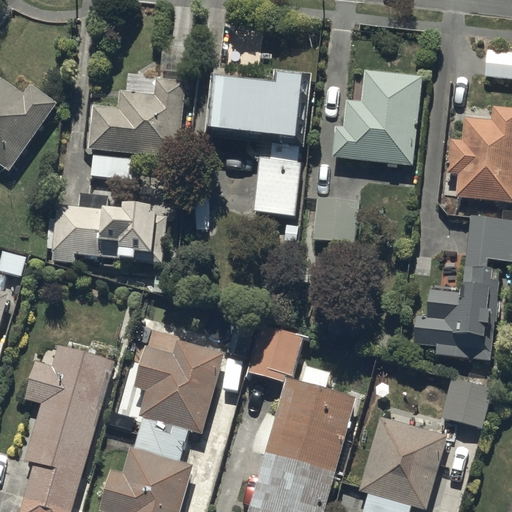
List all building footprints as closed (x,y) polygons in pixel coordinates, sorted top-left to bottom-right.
[(168,42),(166,73),(181,74),(183,43),(168,42)] [(511,54),(486,52),(484,80),(511,81),(511,54)] [(276,82),(215,77),(210,134),(309,143),(315,76),(277,73),(276,82)] [(415,169),(424,79),(367,73),(364,104),(348,103),(345,130),(336,129),(333,159),(390,165),(389,170),(400,171),(400,168),(415,169)] [(0,164),(12,173),(60,107),(33,87),(26,96),(0,77),(0,164)] [(120,111),(93,108),(88,150),(176,159),(185,84),(158,81),(156,97),(122,93),(120,111)] [(511,203),(511,110),(493,109),(492,123),(464,121),(462,144),(450,143),(448,177),(460,178),(458,200),(511,203)] [(272,161),(259,160),(255,213),(297,216),(302,151),(273,149),(272,161)] [(136,160),(94,157),(92,178),(134,182),(136,160)] [(110,199),(80,198),(80,208),(56,208),(56,220),(49,220),(49,246),(55,246),(55,262),(169,265),(169,207),(125,207),(125,210),(110,210),(110,199)] [(361,205),(319,201),(315,243),(357,246),(361,205)] [(511,223),(470,219),(463,289),(459,289),(461,276),(438,274),(437,289),(431,288),(430,297),(426,296),(424,319),(416,318),(413,346),(436,349),(435,358),(490,363),(493,328),(499,328),(503,284),(500,283),(501,272),(488,271),(489,260),(511,262),(511,223)] [(29,260),(4,255),(0,273),(0,274),(25,279),(29,260)] [(0,353),(15,296),(0,292),(0,353)] [(249,374),(288,384),(252,511),(324,511),(355,399),(329,392),(333,376),(309,370),(305,386),(294,383),(305,340),(262,328),(249,374)] [(202,436),(223,356),(179,344),(175,357),(146,349),(135,391),(148,394),(141,419),(145,420),(136,452),(132,451),(125,477),(111,473),(101,511),(183,511),(195,468),(182,464),(191,433),(202,436)] [(75,511),(116,363),(59,348),(54,368),(36,363),(26,402),(43,406),(28,464),(35,466),(22,511),(75,511)] [(494,391),(450,380),(440,420),(484,431),(494,391)] [(393,422),(380,419),(361,494),(369,496),(365,511),(412,511),(413,509),(425,511),(444,437),(409,428),(411,418),(395,414),(393,422)]
